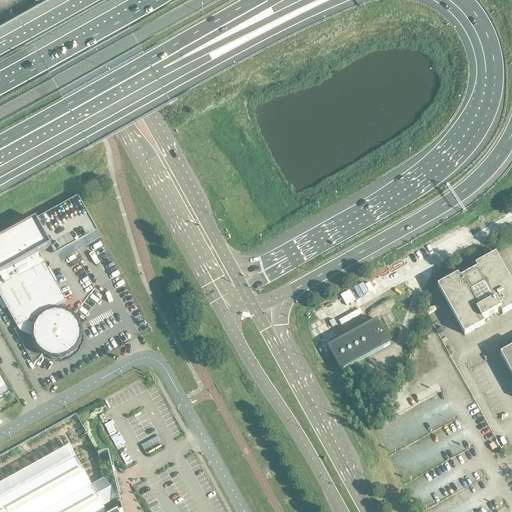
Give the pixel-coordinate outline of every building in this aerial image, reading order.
[(66,238),(52,246),(48,238),(46,238),(36,220),(0,240),(0,299),(1,299),(18,328),(14,330),(34,366),(43,354),(51,358),(60,359),(69,356),(76,350),(80,342),(81,333),(80,331),(82,331),(80,325),(79,326),(78,324),(72,317),(95,289),(66,238)] [(511,309),(511,283),(496,255),(476,266),(477,269),(460,279),(458,275),(438,287),(465,335),(485,324),(483,321),(500,311),(502,315),(511,309)] [(341,372),(390,345),(377,320),(328,347),(341,372)] [(511,348),(500,355),(511,375),(511,348)] [(0,394),(8,390),(0,375),(0,394)] [(159,436),(141,446),(146,455),(164,445),(159,436)] [(0,511),(105,511),(103,507),(117,500),(105,478),(91,486),(70,447),(0,485),(0,511)]
